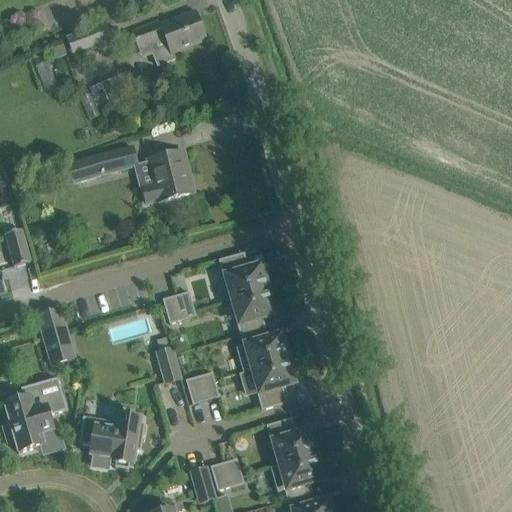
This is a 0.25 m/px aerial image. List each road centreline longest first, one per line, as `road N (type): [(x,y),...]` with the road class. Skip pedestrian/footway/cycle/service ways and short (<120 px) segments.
road 1 (residential): [(298,232),(0,315)]
road 2 (unclassified): [(376,511),(298,232)]
road 3 (unclassified): [(298,232),(227,0)]
